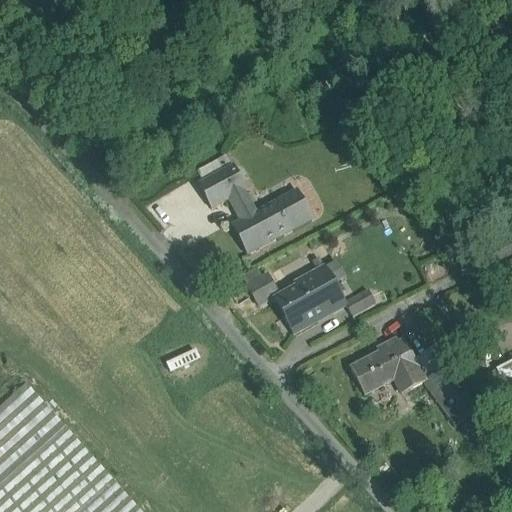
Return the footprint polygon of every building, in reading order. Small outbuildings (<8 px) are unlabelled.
[(205,184),(232,169),(225,157),(198,172),(205,184)] [(211,212),(229,202),(245,194),(247,193),(234,168),(232,169),(205,184),(198,187),(211,212)] [(297,193),(256,215),(245,194),(229,202),(240,224),(232,228),(248,258),(313,223),(297,193)] [(319,275),(295,288),(297,292),(275,304),(293,337),(345,307),(346,307),(345,306),(326,271),(325,272),(319,262),(313,265),(319,275)] [(266,278),(247,288),(259,309),(278,299),(266,278)] [(375,308),(367,294),(345,306),(346,307),(345,307),(352,320),(375,308)] [(404,343),(399,346),(397,342),(377,352),(379,357),(350,372),(364,398),(402,379),(410,393),(423,386),(426,385),(426,384),(418,371),(419,370),(414,362),(404,343)] [(426,384),(452,364),(438,345),(414,362),(419,370),(418,371),(426,384)] [(452,364),(426,384),(426,385),(423,386),(455,429),(475,415),(464,400),(474,393),(452,364)] [(511,364),(496,372),(506,392),(507,394),(511,391),(511,364)] [(506,392),(496,372),(484,379),(495,398),(506,392)] [(0,409),(0,511),(139,511),(26,386),(0,409)]
